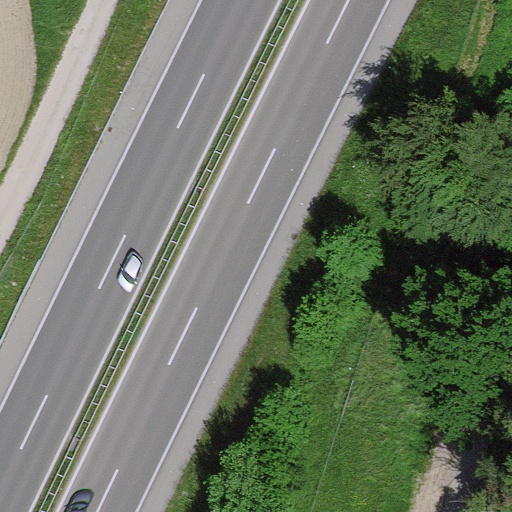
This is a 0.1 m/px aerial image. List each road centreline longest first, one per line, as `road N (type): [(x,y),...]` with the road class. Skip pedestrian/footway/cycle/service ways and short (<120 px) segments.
road 1 (motorway): [(97,511),(348,0)]
road 2 (motorway): [(240,0),(0,492)]
road 3 (track): [(0,218),(103,0)]
road 4 (track): [(457,511),(511,346)]
